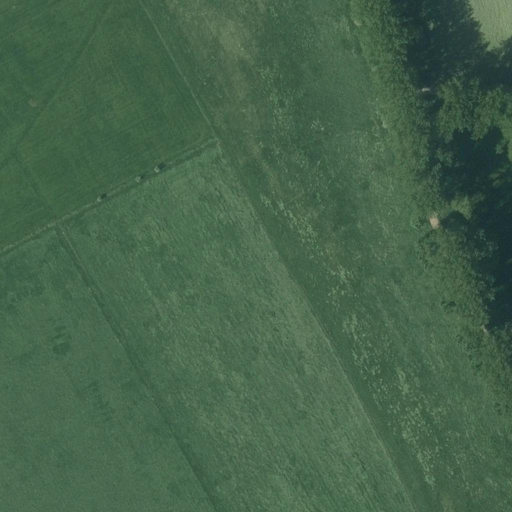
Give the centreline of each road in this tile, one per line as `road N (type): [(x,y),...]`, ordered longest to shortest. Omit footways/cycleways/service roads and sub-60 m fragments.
road 1 (track): [(511,385),(428,216),(360,0)]
road 2 (track): [(511,92),(416,91),(389,99)]
